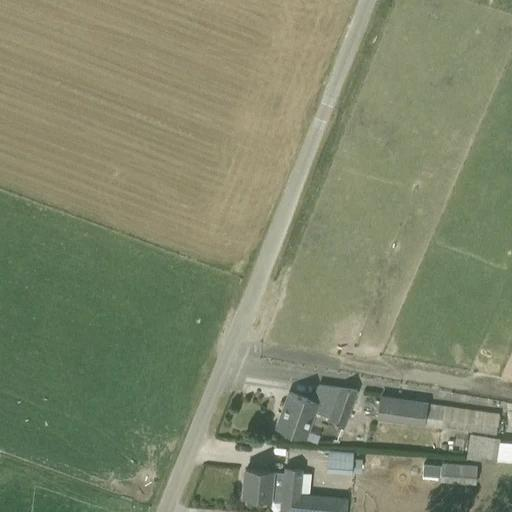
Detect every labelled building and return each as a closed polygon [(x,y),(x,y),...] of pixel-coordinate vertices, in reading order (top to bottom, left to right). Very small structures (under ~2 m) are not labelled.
[(320,435),(307,430),(314,412),(327,416),(326,420),(344,427),(358,391),(340,384),(339,388),(317,384),(313,396),(289,391),(276,428),(304,438),(305,438),(317,442),(320,435)] [(380,395),(376,420),(424,426),(424,424),(496,434),(497,414),(426,404),(426,403),(380,395)] [(470,434),(466,458),(496,463),(511,463),(511,441),(500,441),(500,439),(470,434)] [(353,452),(329,450),(327,470),(351,472),(351,470),(360,471),(361,459),(352,458),(353,452)] [(442,467),(442,478),(473,481),(474,470),(442,467)] [(245,469),(243,497),(270,499),(280,501),(279,511),(345,511),(347,498),(300,495),(302,471),(284,468),(284,472),(272,471),(245,469)]
